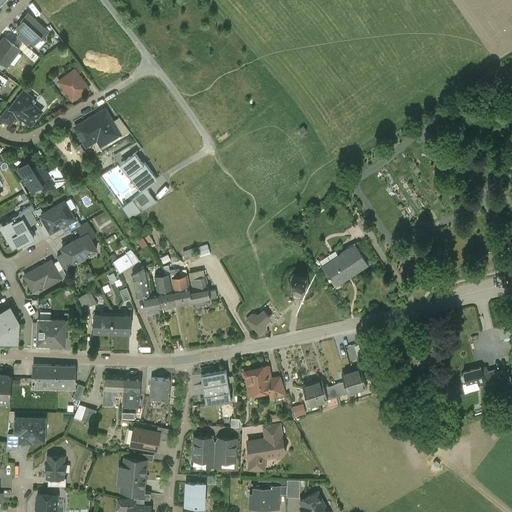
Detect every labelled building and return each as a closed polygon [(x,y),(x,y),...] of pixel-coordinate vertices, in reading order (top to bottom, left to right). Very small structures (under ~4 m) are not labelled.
[(48,32),(28,14),(22,20),(23,21),(17,29),(34,44),(40,37),(42,39),(48,32)] [(19,49),(5,38),(0,44),(0,60),(6,65),(19,49)] [(88,88),(74,70),(59,82),(72,100),(88,88)] [(36,101),(24,92),(10,109),(17,115),(30,125),(35,119),(36,119),(37,118),(36,118),(41,112),(33,105),(36,101)] [(10,109),(8,107),(0,117),(10,125),(17,115),(10,109)] [(119,135),(105,110),(76,127),(86,145),(101,137),(104,143),(119,135)] [(40,168),(38,169),(36,166),(32,169),(28,162),(18,168),(32,191),(41,185),(44,189),(53,184),(52,182),(47,173),(45,171),(43,172),(40,168)] [(157,179),(145,163),(129,175),(140,191),(157,179)] [(67,182),(57,166),(47,173),(52,182),(56,180),(60,186),(67,182)] [(64,201),(41,215),(51,232),(60,227),(64,224),(74,218),(65,202),(64,201)] [(16,219),(3,224),(13,249),(40,238),(33,222),(37,221),(31,205),(21,209),(25,218),(17,221),(16,219)] [(96,234),(87,221),(78,226),(82,234),(87,231),(90,237),(96,234)] [(87,231),(82,234),(81,237),(74,240),(83,256),(96,249),(90,237),(87,231)] [(148,243),(141,234),(136,238),(142,247),(148,243)] [(83,256),(74,240),(62,247),(65,252),(71,263),(83,256)] [(208,243),(195,248),(197,255),(210,251),(208,243)] [(340,254),(339,255),(340,257),(324,267),(321,262),(328,275),(330,278),(331,277),(336,285),(346,278),(345,277),(366,264),(367,266),(368,265),(355,245),(340,254)] [(194,247),(188,249),(190,257),(197,255),(195,248),(194,247)] [(140,259),(132,249),(127,252),(134,263),(140,259)] [(65,252),(57,257),(63,267),(71,263),(65,252)] [(127,252),(113,261),(116,266),(120,272),(134,263),(127,252)] [(337,252),(321,262),(324,267),(340,257),(339,255),(337,252)] [(50,262),(39,268),(39,267),(24,275),(33,290),(50,280),(52,283),(60,278),(61,279),(67,276),(63,269),(57,272),(51,261),(50,261),(50,262)] [(144,266),(132,273),(137,296),(144,295),(144,294),(152,293),(148,276),(150,276),(148,271),(144,266)] [(179,267),(171,269),(172,277),(181,275),(179,267)] [(205,268),(189,271),(190,279),(195,278),(206,276),(205,268)] [(181,275),(172,277),(175,292),(190,289),(187,274),(181,275)] [(306,285),(307,282),(306,279),(305,276),(302,275),(299,274),(296,275),(293,276),(291,279),(291,282),(291,285),(293,288),(296,290),(299,290),(302,290),(305,288),(306,285)] [(206,276),(195,278),(197,288),(208,286),(206,276)] [(172,277),(156,279),(159,295),(175,292),(172,277)] [(132,297),(127,286),(120,289),(124,300),(132,297)] [(197,288),(190,289),(192,301),(210,298),(209,290),(208,286),(197,288)] [(190,289),(175,292),(177,304),(192,301),(190,289)] [(216,289),(209,290),(210,298),(217,296),(216,289)] [(152,293),(144,294),(144,295),(147,312),(153,311),(153,309),(161,307),(159,295),(154,292),(152,293)] [(175,292),(159,295),(161,307),(177,304),(175,292)] [(91,303),(85,294),(79,297),(84,307),(91,303)] [(2,311),(0,312),(0,340),(15,342),(16,331),(18,332),(18,322),(11,308),(3,313),(2,311)] [(259,312),(253,312),(247,317),(260,332),(266,327),(266,320),(269,318),(271,316),(264,309),(262,310),(259,312)] [(113,314),(95,313),(94,331),(112,332),(113,314)] [(131,314),(113,314),(112,332),(130,333),(131,314)] [(51,319),(39,318),(39,329),(38,328),(37,343),(50,343),(51,319)] [(65,319),(51,319),(50,343),(65,344),(65,330),(65,319)] [(511,332),(511,325),(500,326),(502,338),(511,336),(511,332)] [(349,351),(362,349),(360,342),(348,345),(349,351)] [(58,384),(58,364),(33,364),(32,383),(33,383),(33,388),(58,389),(58,384)] [(58,364),(58,384),(75,384),(76,365),(58,364)] [(264,364),(259,365),(258,367),(252,368),(249,366),(246,366),(243,369),(244,373),(247,375),(249,387),(258,385),(259,391),(270,389),(271,394),(286,392),(282,378),(269,380),(267,366),(264,364)] [(353,378),(356,390),(366,387),(361,367),(351,370),(354,378),(353,378)] [(477,380),(478,384),(499,379),(498,378),(496,370),(496,369),(482,372),(481,367),(463,371),(464,373),(461,376),(462,380),(466,380),(466,383),(477,380)] [(506,367),(496,370),(498,378),(508,376),(506,367)] [(201,372),(206,403),(232,398),(227,368),(201,372)] [(344,381),(334,384),(338,395),(356,390),(353,378),(354,378),(351,370),(342,373),(344,381)] [(7,375),(0,374),(0,400),(7,402),(7,405),(8,405),(8,402),(10,402),(12,377),(7,376),(7,375)] [(125,375),(106,374),(105,388),(105,389),(118,390),(124,390),(125,375)] [(140,376),(125,375),(124,390),(124,391),(123,403),(136,404),(139,396),(139,395),(140,376)] [(169,378),(152,377),(151,395),(156,395),(156,396),(165,397),(165,396),(168,396),(169,378)] [(334,384),(324,387),(322,379),(312,382),(315,390),(316,389),(319,401),(338,395),(334,384)] [(312,382),(303,385),(305,392),(303,393),(304,396),(306,396),(309,404),(319,401),(316,389),(315,390),(312,382)] [(376,392),(373,382),(367,383),(370,394),(376,392)] [(78,383),(73,397),(79,400),(85,386),(78,383)] [(118,390),(105,389),(105,388),(104,388),(103,404),(113,404),(114,394),(118,395),(118,390)] [(304,401),(293,404),(296,415),(307,412),(304,401)] [(86,407),(79,404),(74,416),(82,419),(86,407)] [(96,410),(86,407),(82,419),(92,422),(96,410)] [(44,419),(16,418),(15,433),(20,433),(20,442),(28,442),(28,441),(44,441),(44,419)] [(268,439),(258,439),(258,438),(248,440),(249,449),(247,449),(249,458),(250,458),(250,467),(260,467),(260,459),(264,458),(266,455),(276,454),(279,456),(281,456),(287,448),(284,446),(282,435),(281,435),(279,420),(264,422),(266,436),(267,436),(268,439)] [(172,428),(158,425),(157,431),(160,432),(158,438),(170,440),(172,428)] [(157,431),(134,427),(131,444),(140,446),(141,444),(157,447),(158,438),(160,432),(157,431)] [(15,433),(8,433),(6,451),(20,448),(20,442),(20,433),(15,433)] [(209,436),(195,435),(194,458),(194,464),(207,465),(207,459),(208,459),(209,446),(209,436)] [(236,437),(221,437),(221,447),(220,459),(221,459),(235,460),(236,437)] [(215,447),(209,446),(208,459),(207,459),(207,465),(214,465),(215,447)] [(64,456),(48,456),(48,464),(46,464),(46,471),(47,472),(47,478),(48,478),(63,479),(63,478),(63,472),(65,472),(65,464),(63,464),(64,456)] [(139,458),(125,457),(121,490),(135,492),(143,493),(143,492),(147,459),(139,458)] [(216,475),(198,474),(198,482),(205,482),(216,483),(216,475)] [(63,479),(48,478),(48,486),(66,487),(66,479),(63,478),(63,479)] [(196,483),(187,482),(186,505),(195,505),(195,506),(197,506),(197,505),(203,506),(205,482),(198,482),(197,482),(196,482),(196,483)] [(300,485),(287,484),(287,496),(299,497),(300,485)] [(270,487),(255,487),(254,503),(265,503),(265,507),(270,507),(270,495),(278,495),(278,485),(271,485),(270,487)] [(328,511),(317,491),(300,500),(303,505),(301,506),(304,511),(328,511)] [(50,494),(38,493),(37,511),(55,511),(56,511),(56,501),(58,500),(58,496),(55,493),(51,492),(50,494)] [(278,495),(270,495),(270,507),(278,507),(278,495)] [(134,498),(118,498),(118,508),(129,508),(129,505),(144,506),(145,499),(134,498)]
